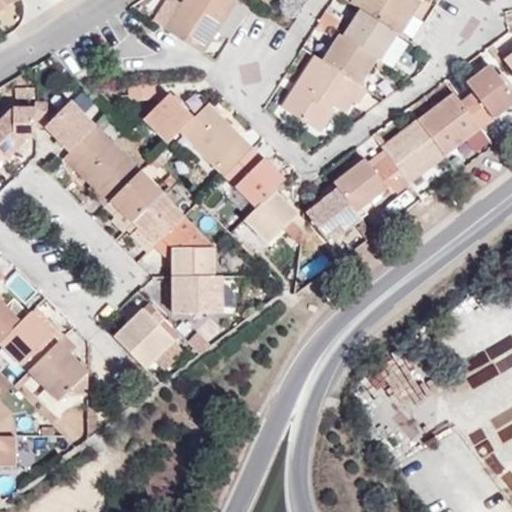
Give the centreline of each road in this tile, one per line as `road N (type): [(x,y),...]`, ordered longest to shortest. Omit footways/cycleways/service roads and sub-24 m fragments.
road 1 (residential): [(477,8),(444,70),(316,172),(247,104),(318,0)]
road 2 (secondary): [(351,318),(294,383),(237,511)]
road 3 (secondary): [(306,511),(301,441),(329,354),(351,318)]
road 4 (secondary): [(511,194),(351,318)]
road 5 (residential): [(90,324),(0,232)]
